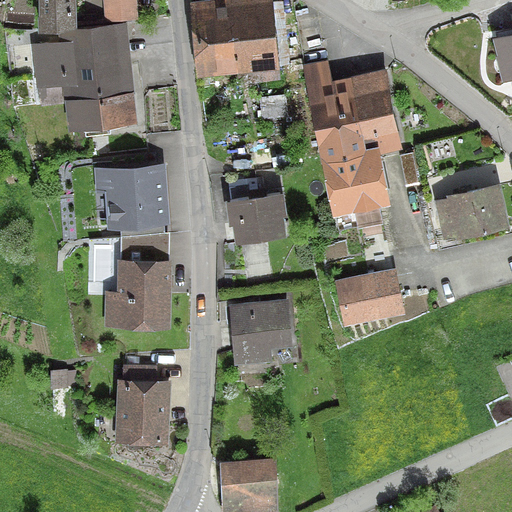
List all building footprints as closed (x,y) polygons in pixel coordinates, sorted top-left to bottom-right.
[(40,0),(39,29),(71,26),(69,0),(40,0)] [(104,0),(106,20),(133,18),(131,0),(104,0)] [(195,73),(276,66),(270,0),(228,0),(189,4),(195,73)] [(511,16),(511,19),(511,34),(496,39),(496,40),(497,40),(501,55),(498,56),(504,78),(511,75),(511,16)] [(128,92),(121,24),(60,30),(61,42),(33,45),(37,86),(65,83),(67,99),(128,92)] [(374,149),(398,144),(384,74),(330,85),(325,63),(302,68),(321,160),(323,160),(333,209),(354,204),(359,224),(383,219),(379,199),(384,198),(374,149)] [(132,122),(128,92),(67,99),(70,129),(84,127),(84,134),(108,131),(107,125),(132,122)] [(112,231),(175,226),(170,168),(108,174),(112,231)] [(501,225),(492,187),(451,196),(452,197),(436,201),(444,236),(460,233),(460,234),(501,225)] [(248,198),(229,201),(231,221),(235,221),(238,240),(280,234),(277,216),(280,216),(277,194),(263,196),(263,192),(256,193),(256,189),(247,190),(248,198)] [(164,324),(165,263),(120,262),(119,295),(106,294),(105,323),(164,324)] [(398,266),(333,278),(342,325),(407,313),(398,266)] [(288,343),(285,303),(230,308),(233,352),(267,349),(267,345),(288,343)] [(120,439),(160,441),(162,383),(151,383),(152,368),(123,367),(120,439)] [(51,371),(51,387),(64,387),(64,371),(51,371)] [(240,511),(273,511),(271,459),(221,462),(223,497),(240,496),(240,511)]
